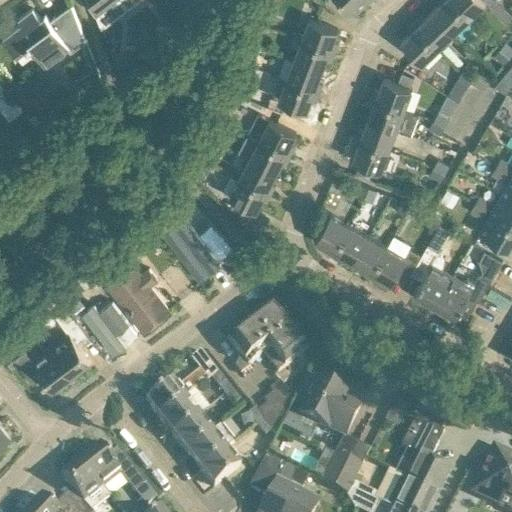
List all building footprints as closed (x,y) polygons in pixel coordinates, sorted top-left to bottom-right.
[(91,0),(102,27),(136,0),(91,0)] [(209,11),(217,4),(213,0),(207,0),(203,3),(209,11)] [(270,4),(258,0),(254,10),(266,15),(270,4)] [(367,0),(343,0),(355,12),(367,0)] [(440,0),(442,1),(433,9),(454,31),(470,16),(454,0),(440,0)] [(454,0),(470,16),(486,1),(484,0),(454,0)] [(511,0),(501,0),(511,11),(511,0)] [(72,50),(86,39),(72,3),(50,19),(46,13),(41,17),(33,7),(18,18),(22,22),(3,36),(16,54),(30,44),(45,64),(69,46),(72,50)] [(421,14),(414,21),(438,47),(454,31),(433,9),(424,18),(421,14)] [(266,15),(254,10),(251,18),(263,23),(266,15)] [(181,12),(170,20),(174,25),(180,34),(191,25),(181,12)] [(338,28),(310,17),(302,37),(335,50),(339,41),(334,40),(338,28)] [(251,18),(248,26),(260,31),(263,23),(251,18)] [(438,47),(414,21),(407,27),(410,31),(401,40),(423,62),(438,47)] [(332,59),(335,50),(302,37),(294,58),(323,69),(327,57),(332,59)] [(510,56),(511,53),(511,46),(506,41),(500,47),(510,56)] [(154,44),(137,57),(143,64),(160,51),(154,44)] [(504,62),(510,56),(500,47),(494,54),(504,62)] [(239,51),(236,59),(248,63),(251,55),(239,51)] [(294,58),(286,78),(320,91),(323,82),(318,80),(323,69),(294,58)] [(236,59),(233,67),(245,72),(248,63),(236,59)] [(462,71),(473,77),(477,70),(466,63),(462,71)] [(511,78),(511,68),(510,67),(502,77),(509,82),(511,78)] [(469,84),(473,77),(462,71),(458,78),(469,84)] [(375,86),(371,95),(405,108),(413,87),(384,76),(380,88),(375,86)] [(316,100),(320,91),(286,78),(279,99),(307,110),(312,98),(316,100)] [(458,79),(443,108),(452,113),(468,85),(458,79)] [(368,117),(397,128),(413,134),(421,114),(405,108),(371,95),(368,104),(373,106),(368,117)] [(10,118),(22,109),(12,96),(0,105),(10,118)] [(218,107),(215,115),(227,120),(230,112),(218,107)] [(445,125),(450,118),(438,111),(434,119),(445,125)] [(215,115),(212,123),(224,128),(227,120),(215,115)] [(270,117),(260,137),(291,153),(296,145),(291,143),(297,131),(270,117)] [(397,128),(368,117),(364,128),(359,127),(356,136),(389,149),(397,128)] [(441,133),(445,125),(434,119),(430,126),(441,133)] [(291,153),(260,137),(252,133),(242,152),(250,156),(277,170),(282,160),(287,162),(291,153)] [(389,149),(356,136),(352,145),(357,146),(353,158),(381,169),(389,149)] [(196,164),(199,156),(202,148),(192,144),(185,160),(196,164)] [(199,156),(211,161),(214,153),(202,148),(199,156)] [(199,156),(196,164),(208,169),(211,161),(199,156)] [(250,156),(240,176),(271,192),(276,183),(271,181),(277,170),(250,156)] [(511,163),(501,157),(496,165),(508,171),(511,163)] [(445,172),(449,165),(438,158),(434,166),(445,172)] [(508,171),(496,165),(492,172),(504,179),(508,171)] [(441,180),(445,172),(434,166),(430,173),(441,180)] [(267,200),(271,192),(240,176),(230,195),(257,209),(262,198),(267,200)] [(511,198),(511,176),(502,193),(511,198)] [(369,186),(361,183),(357,195),(365,198),(369,186)] [(377,189),(369,186),(365,198),(373,201),(377,189)] [(492,212),(511,223),(511,198),(502,193),(492,212)] [(479,195),(475,202),(486,209),(491,201),(479,195)] [(189,209),(180,198),(171,204),(179,214),(180,216),(189,209)] [(397,210),(405,213),(410,201),(402,198),(397,210)] [(418,205),(410,201),(405,213),(413,217),(418,205)] [(486,209),(475,202),(471,209),(482,216),(486,209)] [(151,220),(158,230),(179,214),(171,204),(151,220)] [(435,211),(421,206),(416,219),(437,227),(442,218),(435,211)] [(43,245),(44,213),(11,211),(10,244),(43,245)] [(324,249),(332,254),(350,223),(331,212),(316,239),(327,245),(324,249)] [(510,247),(511,243),(511,223),(492,212),(481,231),(510,247)] [(185,214),(164,229),(199,277),(221,261),(185,214)] [(158,230),(151,220),(133,234),(140,244),(158,230)] [(343,254),(354,260),(369,234),(350,223),(332,254),(341,259),(343,254)] [(121,244),(128,253),(140,244),(133,234),(121,244)] [(362,271),(370,276),(388,245),(369,234),(354,260),(364,266),(362,271)] [(128,253),(121,244),(103,257),(110,267),(128,253)] [(381,276),(392,282),(407,256),(388,245),(370,276),(379,280),(381,276)] [(414,294),(434,306),(453,273),(443,267),(445,264),(441,254),(427,246),(417,264),(427,270),(414,294)] [(130,253),(100,277),(143,331),(173,308),(157,287),(160,284),(151,272),(147,275),(130,253)] [(503,259),(492,253),(487,262),(489,270),(495,273),(503,259)] [(98,277),(110,267),(103,257),(90,267),(98,277)] [(90,267),(78,277),(85,286),(98,277),(90,267)] [(464,280),(453,273),(434,306),(455,318),(464,302),(473,307),(477,299),(480,300),(491,280),(478,273),(474,279),(467,275),(464,280)] [(85,286),(78,277),(60,290),(68,300),(73,296),(85,286)] [(57,293),(75,317),(82,312),(84,310),(73,296),(68,300),(60,290),(57,293)] [(73,376),(93,361),(75,338),(85,331),(75,317),(57,293),(46,301),(69,332),(50,345),(73,376)] [(277,373),(307,350),(272,304),(226,339),(242,360),(234,367),(240,375),(249,368),(248,366),(263,355),(277,373)] [(121,356),(131,348),(99,306),(89,314),(121,356)] [(54,390),(73,376),(50,345),(31,360),(54,390)] [(12,369),(30,356),(25,349),(7,362),(12,369)] [(145,402),(159,420),(185,399),(217,374),(199,352),(190,359),(199,371),(177,388),(171,381),(145,402)] [(215,385),(224,396),(230,390),(222,380),(215,385)] [(345,395),(343,394),(316,380),(298,416),(316,425),(327,430),(327,429),(344,438),(359,408),(342,400),(345,395)] [(279,383),(269,391),(272,394),(287,413),(288,411),(293,401),(279,383)] [(239,401),(230,390),(224,396),(233,406),(239,401)] [(263,402),(266,406),(281,425),(287,413),(272,394),(263,402)] [(159,420),(173,436),(199,416),(185,399),(159,420)] [(266,406),(256,413),(262,420),(271,431),(275,437),(281,425),(266,406)] [(247,415),(256,426),(262,420),(256,413),(253,409),(247,415)] [(287,413),(281,425),(309,439),(316,425),(298,416),(288,411),(287,413)] [(173,436),(186,454),(212,433),(199,416),(173,436)] [(450,470),(430,460),(443,433),(415,419),(400,448),(406,450),(401,461),(394,473),(437,496),(450,470)] [(264,436),(271,431),(262,420),(256,426),(264,436)] [(0,446),(11,437),(0,423),(0,446)] [(186,454),(200,471),(226,450),(235,442),(222,425),(212,433),(186,454)] [(145,485),(120,453),(110,461),(97,445),(78,460),(102,490),(120,475),(134,494),(145,485)] [(511,457),(506,454),(493,449),(473,494),(499,505),(503,495),(511,499),(511,457)] [(240,467),(226,450),(200,471),(213,488),(240,467)] [(265,456),(249,488),(267,498),(260,511),(313,511),(318,503),(300,493),(308,477),(285,465),(285,466),(265,456)] [(321,484),(346,497),(361,468),(336,456),(321,484)] [(67,506),(73,511),(92,511),(109,499),(102,490),(78,460),(60,475),(77,497),(67,506)] [(381,504),(397,511),(428,511),(437,496),(394,473),(388,470),(373,500),(381,504)] [(55,511),(39,496),(24,511),(55,511)]
